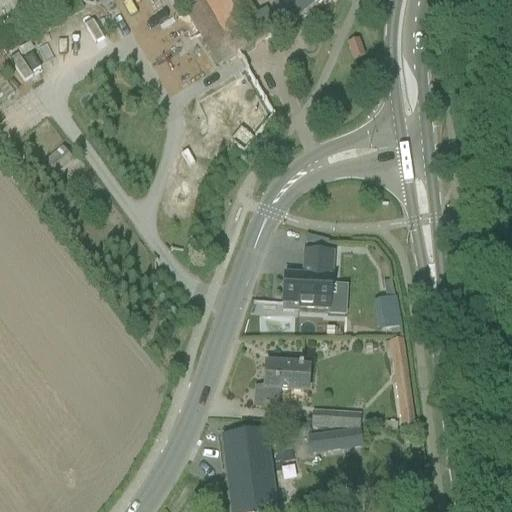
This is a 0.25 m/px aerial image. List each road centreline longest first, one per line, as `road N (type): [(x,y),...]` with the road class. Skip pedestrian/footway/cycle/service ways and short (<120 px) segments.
road 1 (unclassified): [(147,511),(286,184),(316,165),(413,140)]
road 2 (secondary): [(467,511),(413,140)]
road 3 (secondary): [(413,140),(413,0)]
